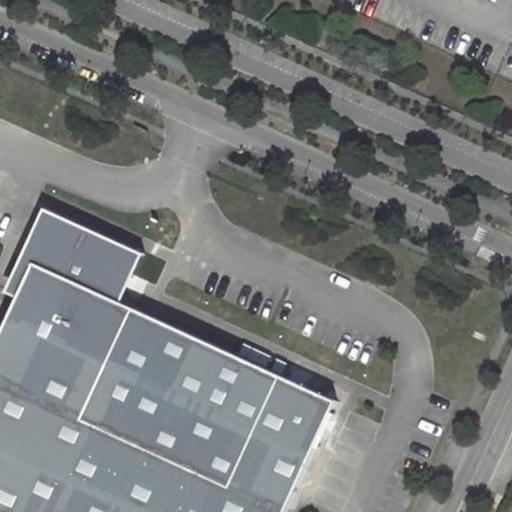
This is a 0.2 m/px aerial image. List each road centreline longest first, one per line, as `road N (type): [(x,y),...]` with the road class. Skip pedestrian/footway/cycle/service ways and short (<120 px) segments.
road 1 (unclassified): [(0,31),(511,264)]
road 2 (unclassified): [(511,177),(116,0)]
road 3 (unclassified): [(511,392),(457,511)]
